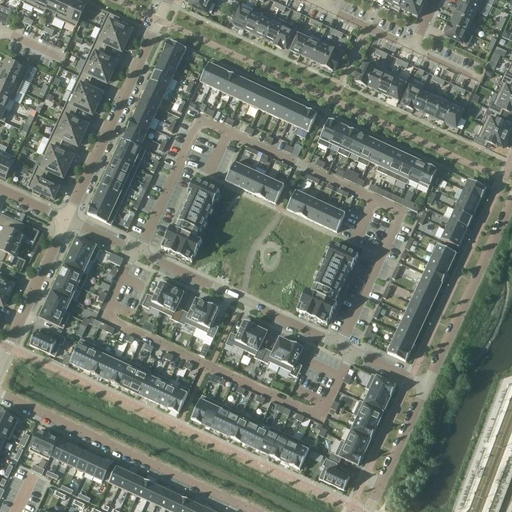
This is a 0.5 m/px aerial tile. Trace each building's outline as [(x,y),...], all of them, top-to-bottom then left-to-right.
[(34,9),(38,0),(21,0),(21,2),(24,3),(23,4),(34,9)] [(44,14),(51,0),(38,0),(34,9),(44,14)] [(55,19),(63,0),(51,0),(44,14),(45,14),(47,10),(57,14),(55,19)] [(65,24),(75,3),(68,0),(63,0),(55,19),(65,24)] [(208,15),(213,4),(215,6),(215,5),(204,0),(190,0),(189,3),(191,3),(189,7),(208,15)] [(426,0),(377,0),(392,6),(391,10),(399,14),(401,10),(418,18),(426,0)] [(481,15),(486,4),(476,0),(462,0),(460,5),(481,15)] [(86,8),(75,3),(65,24),(76,29),(86,8)] [(472,23),(476,13),(481,15),(460,5),(455,16),(476,26),(476,25),(472,23)] [(244,30),(252,14),(240,9),(233,25),(244,30)] [(108,14),(101,30),(128,43),(131,35),(126,33),(128,29),(117,25),(120,19),(108,14)] [(254,35),(262,19),(252,14),(244,30),(254,35)] [(472,35),(476,26),(455,16),(451,26),(449,25),(473,37),(473,36),(472,35)] [(265,40),(272,24),(262,19),(254,35),(265,40)] [(83,22),(80,27),(86,30),(89,24),(83,22)] [(274,47),(283,27),(282,28),(272,24),(265,40),(275,45),(274,46),(274,47)] [(473,37),(449,25),(445,33),(447,34),(445,37),(468,48),(473,37)] [(286,50),(295,32),(283,27),(274,47),(282,50),(283,49),(286,50)] [(124,50),(128,43),(101,30),(93,46),(105,51),(107,46),(118,51),(119,48),(124,50)] [(505,31),(502,37),(508,40),(511,34),(505,31)] [(301,57),(309,41),(298,36),(291,52),(301,57)] [(312,62),(321,41),(319,45),(309,41),(301,57),(312,62)] [(322,67),(332,45),(331,45),(331,46),(321,41),(312,62),(322,66),(321,67),(322,67)] [(182,60),(186,50),(169,42),(164,52),(182,60)] [(337,62),(343,50),(332,45),(322,67),(333,72),(333,70),(335,71),(339,63),(337,62)] [(103,56),(105,51),(93,46),(86,62),(113,74),(117,66),(112,64),(113,61),(103,56)] [(488,67),(495,70),(501,55),(505,57),(508,51),(497,46),(488,67)] [(177,70),(182,60),(164,52),(159,62),(177,70)] [(13,59),(11,63),(8,61),(3,72),(24,82),(29,71),(23,68),(25,65),(13,59)] [(109,82),(113,74),(86,62),(79,77),(90,83),(93,78),(103,83),(104,80),(109,82)] [(172,80),(177,70),(159,62),(155,72),(172,80)] [(511,63),(508,72),(506,71),(503,78),(511,82),(511,63)] [(210,88),(219,69),(208,65),(200,83),(210,88)] [(366,88),(374,71),(363,66),(360,73),(359,72),(355,80),(356,81),(356,83),(366,88)] [(220,92),(228,74),(219,69),(210,88),(220,92)] [(487,70),(484,76),(491,79),(494,73),(487,70)] [(377,92),(384,76),(374,71),(375,71),(374,71),(366,88),(367,88),(377,92)] [(24,82),(3,72),(0,77),(0,83),(19,92),(24,82)] [(168,90),(172,80),(155,72),(150,81),(168,90)] [(230,97),(238,79),(228,74),(220,92),(230,97)] [(387,97),(395,81),(384,76),(377,92),(387,97)] [(88,88),(90,83),(79,77),(71,93),(98,106),(102,98),(97,96),(98,92),(88,88)] [(511,82),(503,78),(499,84),(502,85),(497,95),(511,101),(511,82)] [(240,102),(248,83),(238,79),(230,97),(240,102)] [(163,100),(168,90),(150,81),(146,91),(163,100)] [(398,102),(405,86),(395,81),(387,97),(398,102)] [(19,92),(0,83),(0,95),(14,102),(19,92)] [(249,106),(258,88),(248,83),(240,102),(249,106)] [(413,111),(422,91),(411,86),(402,104),(406,105),(405,107),(413,111)] [(259,111),(268,92),(258,88),(249,106),(259,111)] [(159,109),(163,100),(146,91),(141,101),(159,109)] [(424,114),(431,98),(422,93),(422,91),(413,111),(414,109),(424,114)] [(269,115),(277,97),(268,92),(259,111),(269,115)] [(95,113),(98,106),(71,93),(64,109),(76,114),(78,109),(88,114),(90,111),(95,113)] [(14,102),(0,95),(0,108),(5,110),(9,100),(14,102)] [(511,101),(497,95),(493,105),(491,103),(488,110),(501,116),(503,111),(510,115),(510,113),(511,114),(511,101)] [(279,120),(287,101),(277,97),(269,115),(279,120)] [(434,119),(444,98),(443,98),(441,102),(431,98),(424,114),(434,119)] [(444,124),(454,103),(444,98),(434,119),(444,124)] [(154,119),(159,109),(141,101),(137,111),(154,119)] [(289,124),(297,106),(287,101),(279,120),(289,124)] [(456,129),(465,108),(454,103),(444,124),(456,129)] [(298,129),(307,110),(297,106),(289,124),(298,129)] [(73,119),(76,114),(64,109),(57,125),(84,137),(87,130),(82,127),(84,124),(73,119)] [(309,134),(317,115),(307,110),(298,129),(309,134)] [(505,126),(505,124),(498,121),(501,116),(488,110),(484,117),(487,118),(482,128),(507,139),(511,129),(505,126)] [(150,129),(154,119),(137,111),(132,121),(150,129)] [(145,139),(150,129),(132,121),(127,130),(145,139)] [(330,145),(339,125),(329,121),(320,140),(330,145)] [(80,145),(84,137),(57,125),(49,140),(61,146),(63,141),(74,146),(75,143),(80,145)] [(340,149),(349,130),(339,125),(330,145),(340,149)] [(507,139),(482,128),(478,137),(476,136),(472,143),(486,149),(488,144),(495,147),(495,146),(502,149),(503,147),(505,148),(508,142),(506,141),(507,139)] [(127,130),(123,141),(140,149),(145,139),(127,130)] [(350,154),(359,134),(349,130),(340,149),(350,154)] [(359,158),(368,139),(359,134),(350,154),(359,158)] [(369,163),(378,143),(368,139),(359,158),(369,163)] [(59,151),(61,146),(49,140),(42,156),(69,169),(73,161),(68,159),(69,156),(59,151)] [(122,140),(117,150),(141,161),(146,152),(140,149),(123,141),(122,140)] [(379,168),(388,148),(378,143),(369,163),(379,168)] [(24,148),(21,153),(26,156),(29,150),(24,148)] [(389,172),(398,153),(388,148),(379,168),(389,172)] [(117,150),(113,159),(137,170),(141,161),(117,150)] [(0,177),(6,180),(13,164),(16,158),(5,153),(5,154),(2,159),(0,163),(0,177)] [(399,177),(408,157),(398,153),(389,172),(399,177)] [(66,177),(69,169),(42,156),(46,159),(42,168),(37,166),(35,172),(46,177),(49,173),(59,177),(60,174),(66,177)] [(408,181),(417,162),(408,157),(399,177),(408,181)] [(113,159),(109,169),(133,180),(137,170),(113,159)] [(418,186),(427,166),(417,162),(408,181),(418,186)] [(236,187),(244,169),(234,164),(226,182),(236,187)] [(428,190),(437,171),(427,166),(418,186),(428,190)] [(109,169),(105,178),(129,189),(133,180),(109,169)] [(246,192),(254,173),(244,169),(236,187),(246,192)] [(44,182),(46,177),(35,172),(27,188),(34,191),(32,195),(40,198),(41,195),(54,201),(58,193),(53,190),(54,187),(44,182)] [(255,196),(264,178),(254,173),(246,192),(255,196)] [(105,178),(100,187),(124,198),(129,189),(105,178)] [(265,201),(274,182),(264,178),(255,196),(265,201)] [(165,251),(188,262),(192,263),(195,257),(202,242),(196,240),(200,233),(212,207),(213,207),(220,193),(194,181),(187,195),(191,197),(179,223),(180,223),(176,231),(171,228),(164,242),(165,243),(162,249),(165,251)] [(486,189),(468,181),(463,191),(482,199),(486,189)] [(276,205),(284,187),(274,182),(265,201),(276,205)] [(100,187),(96,196),(120,208),(124,198),(100,187)] [(477,209),(482,199),(463,191),(459,201),(477,209)] [(297,215),(306,197),(295,192),(287,211),(297,215)] [(96,196),(92,206),(116,217),(120,208),(96,196)] [(307,220),(315,202),(306,197),(297,215),(307,220)] [(477,209),(459,201),(454,211),(472,219),(477,209)] [(317,224),(325,206),(315,202),(307,220),(317,224)] [(92,206),(87,215),(111,227),(116,217),(92,206)] [(326,229),(335,211),(325,206),(317,224),(326,229)] [(337,234),(345,215),(335,211),(326,229),(337,234)] [(472,219),(454,211),(450,220),(468,229),(472,219)] [(0,227),(5,230),(0,239),(10,244),(20,224),(21,224),(25,216),(22,214),(18,223),(0,214),(0,227)] [(463,239),(468,229),(450,220),(445,230),(463,239)] [(40,233),(21,224),(20,224),(10,244),(20,248),(25,239),(34,244),(40,233)] [(459,249),(463,239),(445,230),(440,241),(459,249)] [(77,238),(70,252),(90,261),(90,262),(94,264),(100,249),(77,238)] [(1,264),(10,244),(0,239),(0,268),(1,269),(3,264),(1,264)] [(16,257),(20,248),(10,244),(1,264),(3,264),(21,273),(26,262),(16,257)] [(300,314),(323,325),(324,324),(327,326),(330,319),(337,305),(332,303),(335,295),(336,296),(348,269),(352,271),(358,257),(333,245),(326,259),(326,260),(314,286),(315,286),(312,293),(306,291),(300,305),(297,312),(300,314)] [(451,265),(456,255),(456,254),(438,246),(433,256),(451,265)] [(84,274),(90,262),(90,261),(70,252),(64,265),(84,274)] [(108,261),(120,267),(123,260),(111,254),(108,261)] [(447,274),(451,265),(433,256),(428,266),(447,274)] [(88,276),(84,274),(64,265),(58,279),(77,288),(82,290),(88,276)] [(442,284),(447,274),(428,266),(424,276),(442,284)] [(0,273),(0,270),(1,269),(0,268),(0,293),(9,298),(13,290),(12,290),(14,286),(0,280),(0,277),(1,274),(0,273)] [(438,294),(442,284),(424,276),(419,285),(438,294)] [(71,301),(77,288),(58,279),(52,292),(71,301)] [(104,283),(101,290),(108,293),(111,285),(104,283)] [(172,289),(173,288),(161,283),(154,298),(147,295),(142,307),(149,310),(150,308),(161,313),(172,289)] [(433,304),(438,294),(419,285),(415,295),(433,304)] [(178,292),(172,289),(161,313),(172,318),(171,320),(178,323),(183,312),(177,309),(183,294),(182,294),(183,293),(178,291),(178,292)] [(65,314),(71,301),(52,292),(46,305),(65,314)] [(6,305),(9,298),(0,293),(0,306),(4,308),(5,305),(6,305)] [(429,314),(433,304),(415,295),(410,305),(429,314)] [(208,305),(207,305),(202,303),(202,302),(198,300),(197,301),(196,300),(189,315),(183,312),(178,323),(185,327),(186,324),(196,329),(208,305)] [(217,309),(218,308),(210,304),(209,305),(207,304),(207,305),(208,305),(196,329),(207,334),(206,337),(213,340),(219,328),(212,325),(219,310),(217,309)] [(70,316),(65,314),(46,305),(39,319),(63,330),(70,316)] [(424,323),(429,314),(410,305),(406,315),(424,323)] [(419,333),(424,323),(406,315),(401,325),(419,333)] [(256,328),(256,327),(255,326),(255,325),(247,321),(246,322),(245,322),(237,337),(231,334),(226,346),(233,349),(234,347),(244,352),(256,328)] [(144,328),(152,331),(154,326),(146,322),(144,328)] [(415,343),(419,333),(401,325),(397,334),(415,343)] [(260,348),(267,333),(256,328),(244,352),(255,357),(254,359),(261,362),(267,350),(260,348)] [(30,346),(55,358),(61,345),(62,346),(66,339),(54,334),(51,340),(36,333),(30,346)] [(410,353),(415,343),(397,334),(392,344),(410,353)] [(291,344),(280,339),(273,353),(267,350),(261,362),(268,365),(269,363),(280,368),(291,344)] [(80,369),(91,345),(81,340),(70,364),(80,369)] [(291,343),(291,344),(280,368),(291,373),(290,375),(297,378),(302,367),(296,364),(303,349),(301,348),(301,347),(293,343),(293,344),(291,343)] [(406,363),(410,353),(392,344),(387,354),(406,363)] [(90,373),(101,350),(91,345),(80,369),(90,373)] [(204,345),(199,356),(205,358),(210,348),(204,345)] [(100,378),(111,354),(101,350),(90,373),(100,378)] [(109,383),(120,359),(111,354),(100,378),(109,383)] [(119,387),(130,363),(120,359),(109,383),(119,387)] [(129,392),(140,368),(130,363),(119,387),(129,392)] [(148,377),(150,373),(140,368),(129,392),(139,396),(148,377)] [(389,400),(396,386),(372,375),(365,390),(370,392),(370,391),(389,400)] [(158,381),(157,381),(148,377),(139,396),(149,401),(158,381)] [(167,386),(168,386),(170,382),(159,377),(157,381),(158,381),(149,401),(158,405),(167,386)] [(177,390),(168,386),(167,386),(158,405),(168,410),(177,390)] [(179,386),(177,390),(168,410),(178,415),(190,391),(179,386)] [(383,413),(389,400),(370,391),(370,392),(364,404),(383,413)] [(201,425),(212,401),(202,397),(191,420),(201,425)] [(211,430),(222,406),(212,401),(201,425),(211,430)] [(377,427),(383,413),(364,404),(360,402),(353,416),(357,418),(358,418),(377,427)] [(221,434),(232,410),(222,406),(211,430),(221,434)] [(231,439),(242,415),(232,410),(221,434),(231,439)] [(0,411),(0,436),(6,439),(6,440),(9,441),(19,421),(0,411)] [(240,443),(251,419),(242,415),(231,439),(240,443)] [(371,440),(377,427),(358,418),(357,418),(352,431),(371,440)] [(259,428),(260,429),(262,424),(251,419),(240,443),(250,448),(259,428)] [(269,433),(260,429),(259,428),(250,448),(260,452),(269,433)] [(270,457),(281,433),(271,428),(269,433),(260,452),(270,457)] [(365,453),(371,440),(352,431),(346,444),(345,444),(365,453)] [(38,432),(29,452),(49,461),(51,458),(50,458),(58,441),(38,432)] [(280,462),(291,438),(281,433),(270,457),(280,462)] [(289,466),(300,442),(291,438),(280,462),(289,466)] [(58,441),(50,458),(51,458),(59,462),(67,445),(58,441)] [(311,447),(300,442),(289,466),(300,471),(311,447)] [(359,467),(365,453),(345,444),(346,444),(341,442),(335,456),(359,467)] [(67,445),(59,462),(68,466),(76,449),(67,445)] [(76,449),(68,466),(76,470),(84,453),(76,449)] [(312,452),(310,457),(322,461),(324,456),(312,452)] [(84,453),(76,470),(85,474),(93,457),(84,453)] [(93,457),(85,474),(94,478),(102,461),(93,457)] [(319,480),(344,492),(350,479),(334,472),(337,465),(326,460),(323,467),(324,468),(319,480)] [(102,461),(94,478),(103,482),(111,465),(102,461)] [(116,468),(109,484),(118,489),(126,473),(116,468)] [(126,473),(118,489),(128,493),(135,477),(126,473)] [(135,477),(128,493),(137,498),(145,481),(135,477)] [(145,481),(137,498),(147,502),(154,486),(145,481)] [(154,486),(147,502),(156,506),(163,490),(154,486)] [(163,490),(156,506),(165,511),(173,494),(163,490)] [(173,494),(165,511),(168,511),(176,511),(182,499),(173,494)] [(182,499),(176,511),(187,511),(192,503),(182,499)] [(192,503),(187,511),(198,511),(201,507),(192,503)]
